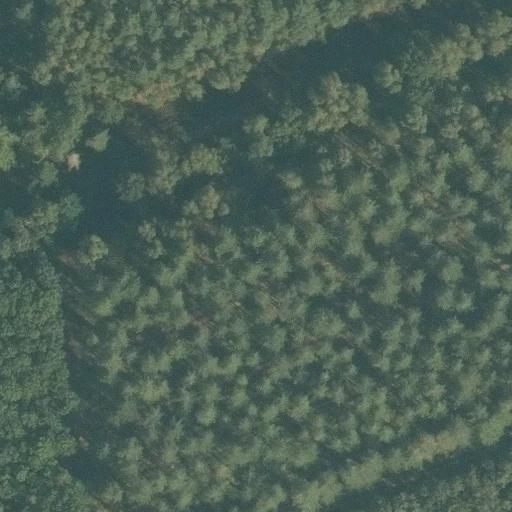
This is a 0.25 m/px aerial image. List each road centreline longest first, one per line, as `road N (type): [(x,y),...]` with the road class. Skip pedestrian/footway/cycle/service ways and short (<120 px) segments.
road 1 (track): [(511,4),(0,212)]
road 2 (track): [(92,511),(58,249)]
road 3 (track): [(316,511),(511,440)]
